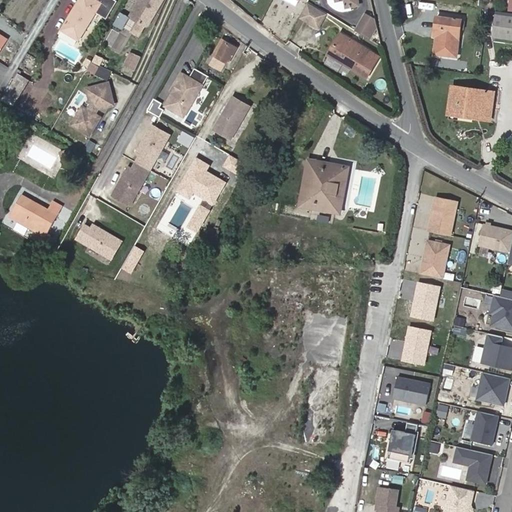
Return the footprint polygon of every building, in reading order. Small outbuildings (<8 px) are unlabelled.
[(8,0),(0,12),(25,30),(45,0),(8,0)] [(79,40),(96,11),(106,17),(112,7),(110,5),(113,0),(98,0),(98,1),(96,0),(79,0),(62,29),(79,40)] [(139,0),(129,17),(145,26),(148,25),(163,0),(139,0)] [(307,2),(297,19),(317,30),(327,13),(307,2)] [(493,36),(500,37),(503,12),(496,11),(493,36)] [(503,12),(500,37),(511,38),(511,12),(508,12),(503,12)] [(375,18),(366,13),(355,32),(365,38),(375,18)] [(463,29),(464,20),(437,17),(435,36),(438,36),(437,44),(458,47),(461,28),(463,29)] [(380,57),(341,33),(329,54),(367,77),(380,57)] [(228,63),(236,48),(222,40),(214,55),(219,58),(217,61),(217,63),(225,67),(227,63),(228,63)] [(437,44),(436,53),(447,55),(448,50),(458,51),(458,47),(437,44)] [(122,66),(133,71),(140,56),(129,51),(122,66)] [(93,75),(98,65),(90,62),(85,72),(93,75)] [(98,65),(95,75),(107,80),(111,70),(98,65)] [(13,106),(29,80),(20,74),(21,71),(18,69),(9,85),(3,94),(1,99),(13,106)] [(184,118),(203,84),(180,71),(160,106),(184,118)] [(82,106),(72,124),(89,135),(100,117),(95,114),(98,108),(114,104),(108,83),(87,88),(91,104),(88,110),(82,106)] [(449,115),(457,116),(458,109),(485,112),(487,91),(452,86),(449,115)] [(495,92),(487,91),(485,112),(458,109),(457,116),(491,120),(495,92)] [(231,139),(250,106),(233,96),(214,129),(231,139)] [(146,110),(157,116),(164,103),(152,98),(146,110)] [(66,107),(62,119),(69,122),(74,110),(66,107)] [(170,135),(152,125),(136,153),(140,155),(136,162),(150,170),(157,158),(162,149),(170,135)] [(336,201),(342,167),(309,160),(300,205),(340,212),(342,202),(336,201)] [(150,170),(136,162),(132,169),(128,166),(112,195),(130,205),(139,190),(143,182),(150,170)] [(342,202),(348,168),(342,167),(336,201),(342,202)] [(46,237),(63,207),(53,201),(48,209),(22,194),(10,216),(18,221),(14,229),(25,235),(29,227),(46,237)] [(422,227),(423,217),(429,217),(431,195),(420,194),(417,226),(422,227)] [(449,235),(455,202),(434,197),(427,231),(449,235)] [(84,243),(92,224),(85,221),(77,240),(84,243)] [(511,265),(511,229),(483,223),(478,247),(510,255),(507,265),(511,265)] [(442,279),(449,245),(427,241),(420,274),(442,279)] [(296,359),(301,309),(353,315),(357,279),(307,273),(305,290),(304,302),(268,299),(263,356),(286,358),(296,359)] [(493,293),(499,294),(501,286),(495,284),(493,293)] [(304,302),(305,290),(270,286),(268,299),(304,302)] [(511,300),(493,295),(488,314),(491,316),(491,326),(511,331),(511,300)] [(463,327),(465,319),(454,316),(453,325),(463,327)] [(453,326),(452,332),(465,335),(467,329),(453,326)] [(511,369),(511,366),(511,346),(500,344),(502,337),(488,334),(481,362),(511,369)] [(282,395),(286,358),(263,356),(259,393),(282,395)] [(503,405),(509,379),(482,372),(476,399),(503,405)] [(426,406),(430,385),(397,378),(393,399),(426,406)] [(349,447),(356,392),(307,386),(301,441),(349,447)] [(445,418),(448,407),(439,405),(436,416),(445,418)] [(491,446),(498,416),(478,412),(471,441),(491,446)] [(412,461),(417,435),(394,430),(389,457),(412,461)] [(439,452),(441,445),(431,442),(429,450),(439,452)] [(485,484),(492,455),(457,447),(453,462),(469,466),(466,480),(485,484)] [(441,466),(439,475),(458,480),(460,470),(441,466)] [(392,482),(402,483),(403,476),(393,475),(392,482)] [(440,484),(437,498),(445,499),(448,486),(440,484)] [(468,511),(473,491),(451,486),(444,511),(468,511)] [(397,511),(398,507),(395,507),(398,490),(378,487),(376,505),(378,506),(376,511),(397,511)]
